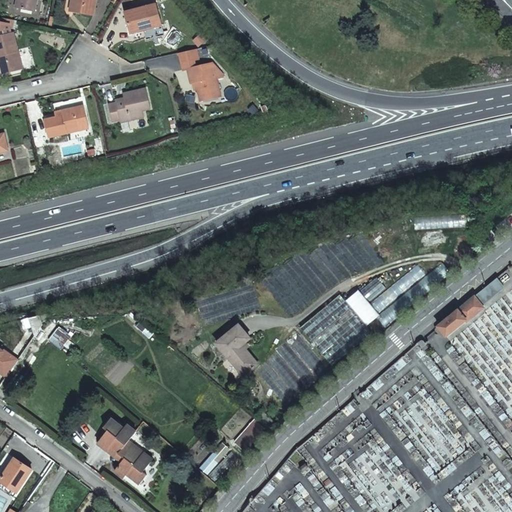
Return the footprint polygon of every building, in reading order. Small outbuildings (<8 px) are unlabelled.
[(39,0),(21,0),(20,10),(37,13),(39,0)] [(98,0),(76,0),(78,0),(76,13),(96,17),(98,0)] [(158,5),(127,13),(133,35),(163,26),(158,5)] [(3,19),(2,23),(11,25),(12,29),(13,28),(15,21),(3,19)] [(0,56),(0,57),(5,74),(24,69),(15,33),(13,34),(12,29),(11,25),(2,23),(0,22),(0,56)] [(198,49),(181,54),(183,61),(184,62),(200,59),(198,49)] [(202,65),(200,59),(184,62),(183,61),(185,70),(189,68),(202,65)] [(199,82),(200,89),(203,100),(222,95),(218,78),(225,76),(225,73),(216,63),(214,63),(214,62),(202,65),(189,68),(193,83),(195,83),(199,82)] [(114,119),(122,117),(145,112),(144,107),(153,105),(148,86),(124,92),(125,96),(126,99),(118,101),(110,103),(114,119)] [(64,114),(45,119),(50,137),(82,129),(91,126),(85,106),(77,108),(76,106),(62,109),(64,114)] [(145,112),(122,117),(123,120),(146,115),(145,112)] [(0,151),(9,150),(5,134),(0,135),(0,151)] [(378,278),(369,286),(361,293),(370,304),(387,289),(378,278)] [(484,288),(492,296),(502,289),(494,280),(484,288)] [(484,288),(437,326),(442,331),(445,335),(465,319),(466,321),(479,310),(477,309),(482,306),(481,305),(492,296),(484,288)] [(333,366),(373,334),(342,295),(302,328),(333,366)] [(243,345),(251,339),(240,325),(218,344),(245,376),(259,364),(243,345)] [(425,343),(422,345),(429,353),(433,349),(429,345),(428,346),(425,343)] [(0,349),(0,372),(4,375),(13,358),(1,349),(0,350),(0,349)] [(264,410),(258,416),(269,427),(275,421),(264,410)] [(111,418),(104,427),(108,431),(98,443),(107,450),(111,446),(125,458),(122,462),(115,470),(124,477),(127,473),(140,483),(147,474),(143,471),(153,459),(144,452),(141,455),(126,443),(129,440),(136,431),(127,424),(123,428),(111,418)] [(253,422),(237,441),(247,449),(263,430),(253,422)] [(144,452),(129,440),(126,443),(141,455),(144,452)] [(225,442),(202,468),(209,474),(232,448),(225,442)] [(111,446),(107,450),(122,462),(125,458),(111,446)] [(212,476),(219,483),(242,457),(235,450),(212,476)] [(15,457),(0,478),(0,479),(16,491),(32,468),(15,457)]
